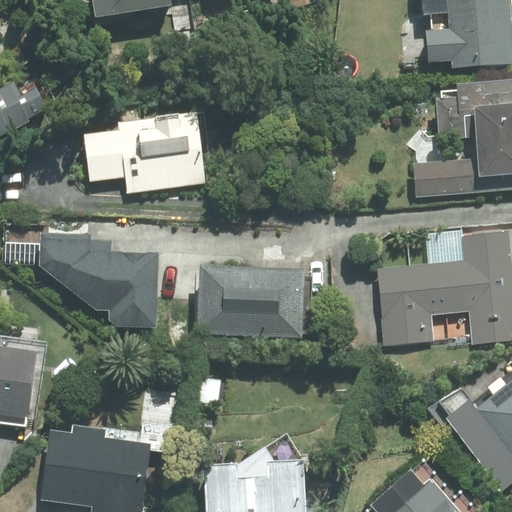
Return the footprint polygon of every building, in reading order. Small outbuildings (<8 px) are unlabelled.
[(83,0),(87,24),(163,12),(161,0),(83,0)] [(508,68),(500,0),(411,0),(412,4),(439,1),(442,37),(418,39),(422,69),(445,67),(446,74),(508,68)] [(408,168),(411,200),(511,192),(511,86),(451,91),(452,103),(431,105),(434,144),(467,141),(469,163),(408,168)] [(0,139),(23,128),(21,125),(37,118),(26,96),(10,104),(3,91),(0,92),(0,139)] [(189,118),(112,128),(113,135),(78,140),(84,186),(118,182),(120,196),(198,187),(189,118)] [(461,264),(374,272),(381,348),(429,343),(427,318),(466,314),(470,347),(511,342),(511,306),(508,270),(511,270),(511,232),(458,238),(461,264)] [(297,275),(192,272),(190,339),(294,343),(297,275)] [(29,358),(0,353),(0,427),(18,430),(29,358)] [(459,407),(439,423),(497,494),(511,482),(511,378),(466,415),(459,407)] [(142,384),(140,423),(178,425),(180,386),(142,384)] [(65,439),(42,436),(32,503),(90,511),(136,511),(145,450),(96,443),(97,435),(66,431),(65,439)] [(198,472),(200,511),(299,511),(297,467),(259,469),(259,481),(231,482),(230,470),(198,472)] [(446,511),(422,486),(415,492),(402,478),(366,511),(446,511)]
